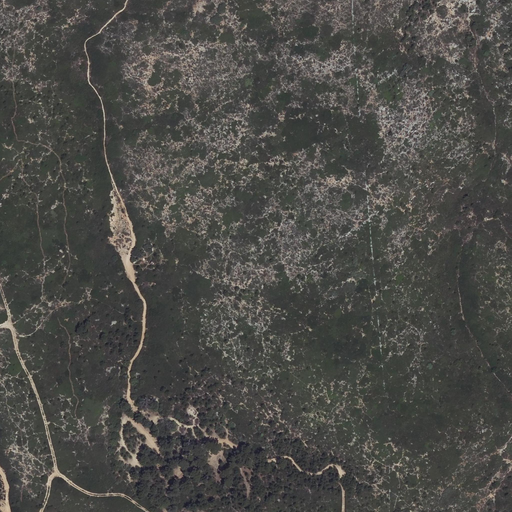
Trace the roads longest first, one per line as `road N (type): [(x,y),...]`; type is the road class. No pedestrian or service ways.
road 1 (track): [(142,426),(155,413),(226,441),(256,463),(288,457),(305,471),(337,466),(343,511)]
road 2 (track): [(0,284),(56,472)]
